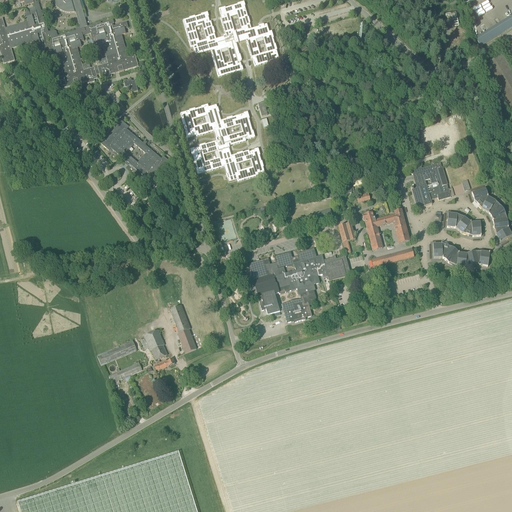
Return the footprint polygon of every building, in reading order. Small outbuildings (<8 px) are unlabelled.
[(10,0),(11,1),(15,0),(19,0),(20,3),(24,2),(25,6),(33,4),(36,11),(30,13),(31,17),(27,18),(28,22),(5,29),(5,27),(4,27),(3,25),(4,25),(2,19),(0,19),(0,52),(1,57),(2,57),(3,59),(2,59),(4,65),(15,61),(11,49),(34,43),(35,47),(39,45),(41,49),(46,48),(47,52),(51,51),(53,56),(57,54),(63,77),(56,79),(58,84),(58,85),(60,90),(73,86),(72,85),(74,85),(74,86),(79,84),(79,83),(83,82),(83,83),(87,82),(87,84),(95,82),(94,80),(97,79),(96,76),(100,75),(100,78),(104,77),(105,79),(112,77),(111,75),(115,74),(114,73),(118,72),(119,73),(123,72),(123,71),(125,70),(125,71),(138,67),(137,63),(136,63),(135,61),(136,61),(135,56),(128,58),(122,37),(121,36),(126,34),(124,30),(128,29),(127,23),(113,27),(112,24),(114,24),(113,21),(107,22),(101,24),(100,23),(96,24),(87,27),(79,0),(10,0)] [(216,40),(211,22),(207,23),(206,21),(209,21),(207,14),(183,21),(191,48),(193,48),(195,56),(211,52),(218,78),(242,71),(241,64),(238,65),(237,63),(241,62),(236,44),(246,41),(251,59),(255,58),(255,60),(253,61),(255,67),(279,60),(271,33),(269,34),(267,25),(251,29),(243,3),(219,10),(221,17),(224,16),(224,18),(221,19),(226,37),(216,40)] [(511,15),(503,21),(474,39),(478,44),(474,46),(475,47),(474,48),(475,50),(511,27),(511,15)] [(452,48),(468,44),(465,31),(450,34),(452,48)] [(511,72),(502,56),(485,66),(511,114),(511,72)] [(466,76),(457,78),(454,79),(456,84),(467,82),(466,76)] [(138,92),(136,86),(135,81),(133,82),(132,80),(123,82),(125,89),(128,88),(130,94),(138,92)] [(264,104),(258,105),(262,117),(267,116),(265,108),(269,108),(267,103),(264,104)] [(195,133),(196,137),(214,132),(217,142),(199,147),(200,151),(198,151),(197,149),(191,151),(198,175),(224,167),(229,183),(237,180),(238,182),(265,174),(258,150),(251,152),(252,155),(250,155),(249,151),(231,157),(228,147),(246,142),(245,138),(247,137),(248,140),(254,138),(247,114),(221,121),(216,106),(208,108),(207,106),(180,114),(187,138),(194,137),(193,134),(195,133)] [(162,157),(160,159),(144,145),(146,143),(144,141),(142,143),(126,128),(128,126),(121,120),(100,142),(107,149),(109,147),(125,161),(123,163),(125,165),(127,163),(143,177),(141,180),(148,186),(169,163),(162,157)] [(373,191),(379,190),(382,189),(376,163),(366,166),(373,191)] [(441,169),(440,164),(422,169),(421,167),(408,171),(409,171),(409,172),(409,173),(410,173),(410,174),(411,174),(412,175),(413,175),(414,175),(418,189),(413,190),(412,188),(411,188),(417,209),(416,205),(423,203),(424,207),(432,205),(431,201),(434,200),(432,195),(436,194),(438,201),(451,198),(449,190),(448,190),(447,186),(442,168),(441,169)] [(346,171),(342,173),(348,194),(352,193),(346,171)] [(461,182),(463,192),(470,190),(468,181),(461,182)] [(474,202),(481,210),(489,214),(493,222),(494,231),(496,236),(500,244),(511,236),(508,229),(507,220),(505,215),(501,207),(495,202),(488,198),(485,189),(471,194),(474,202)] [(359,203),(362,202),(369,201),(368,193),(357,195),(359,203)] [(401,211),(394,212),(395,216),(383,219),(385,226),(393,223),(399,245),(409,242),(401,211)] [(373,219),(372,213),(363,216),(364,221),(365,220),(373,252),(382,249),(376,228),(385,226),(383,219),(375,221),(374,219),(373,219)] [(447,228),(455,229),(462,235),(472,238),(481,237),(480,223),(471,223),(464,218),(457,215),(448,214),(447,228)] [(343,244),(348,242),(355,240),(350,224),(338,227),(343,244)] [(343,244),(344,250),(346,255),(351,254),(348,242),(343,244)] [(451,248),(442,245),(433,245),(433,259),(442,259),(449,264),(456,268),(465,269),(470,269),(479,266),(488,268),(489,253),(481,252),(475,253),(467,255),(458,253),(451,248)] [(293,264),(290,253),(274,258),(276,264),(270,266),(270,264),(265,266),(264,263),(258,264),(260,270),(264,284),(262,286),(263,288),(259,289),(256,293),(262,312),(266,311),(267,317),(280,313),(281,312),(283,312),(287,324),(293,322),(294,324),(306,320),(305,319),(312,317),(308,303),(311,302),(310,299),(316,298),(314,292),(315,291),(314,285),(320,284),(318,277),(322,275),(321,272),(322,272),(321,269),(322,267),(325,266),(324,261),(323,261),(322,256),(316,258),(314,250),(307,251),(306,249),(301,250),(302,253),(297,254),(299,262),(293,264)] [(373,268),(413,258),(412,251),(371,261),(373,266),(370,267),(371,269),(373,268)] [(509,255),(504,251),(501,255),(506,259),(509,255)] [(336,260),(335,256),(335,257),(333,258),(324,261),(325,266),(326,271),(326,272),(325,272),(326,275),(327,275),(329,282),(346,277),(342,264),(345,263),(344,258),(336,260)] [(181,306),(170,311),(179,334),(177,335),(185,355),(196,350),(189,331),(190,330),(181,306)] [(151,351),(155,361),(167,356),(163,347),(164,346),(158,331),(144,337),(150,352),(151,351)] [(101,367),(103,366),(137,351),(133,342),(97,357),(101,367)] [(156,363),(157,365),(154,366),(156,370),(159,369),(160,371),(168,367),(169,367),(175,365),(173,360),(167,362),(166,361),(160,364),(159,361),(156,363)] [(139,364),(109,377),(112,384),(142,371),(139,364)] [(20,511),(196,511),(178,452),(18,503),(20,511)]
